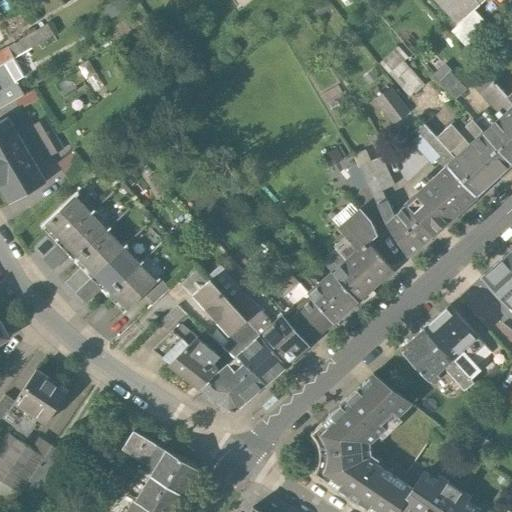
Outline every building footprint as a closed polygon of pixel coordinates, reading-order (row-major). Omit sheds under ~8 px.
[(434,0),(457,25),(484,0),(434,0)] [(48,25),(8,47),(14,59),(54,37),(48,25)] [(379,63),(410,98),(426,85),(405,61),(409,58),(399,46),(379,63)] [(0,66),(11,60),(14,59),(8,47),(0,51),(0,66)] [(18,73),(11,60),(0,66),(0,77),(2,82),(18,73)] [(471,84),(502,119),(511,109),(511,101),(509,98),(486,71),(471,84)] [(468,90),(452,73),(441,83),(456,100),(468,90)] [(11,85),(0,91),(0,109),(16,101),(19,99),(11,85)] [(392,88),(374,101),(392,124),(410,111),(392,88)] [(19,99),(16,101),(21,111),(39,100),(34,91),(19,99)] [(511,109),(502,119),(498,123),(486,135),(511,163),(511,109)] [(486,135),(498,123),(486,111),(474,122),(486,135)] [(7,118),(0,122),(0,191),(7,203),(44,182),(7,118)] [(46,119),(34,126),(52,157),(64,150),(46,119)] [(457,160),(437,138),(424,122),(411,133),(416,138),(411,141),(442,175),(450,167),(457,160)] [(468,129),(479,141),(486,135),(474,122),(468,129)] [(457,160),(472,147),(452,124),(437,138),(457,160)] [(450,167),(480,199),(511,169),(511,163),(486,135),(479,141),(472,147),(457,160),(450,167)] [(353,155),(378,206),(389,201),(384,192),(397,186),(382,157),(372,162),(366,149),(353,155)] [(74,152),(57,165),(68,180),(86,167),(74,152)] [(337,156),(325,167),(336,179),(347,168),(337,156)] [(450,167),(442,175),(409,206),(439,238),(480,199),(450,167)] [(91,214),(73,196),(44,225),(52,233),(61,243),(91,214)] [(378,206),(388,226),(397,218),(389,201),(378,206)] [(439,238),(409,206),(397,218),(388,226),(412,262),(439,238)] [(347,237),(359,252),(369,244),(371,246),(379,238),(373,223),(361,210),(340,229),(347,237)] [(78,260),(107,231),(91,214),(61,243),(72,255),(78,260)] [(94,277),(123,248),(107,231),(78,260),(85,267),(94,277)] [(61,243),(52,233),(33,250),(43,261),(61,243)] [(335,247),(348,262),(359,252),(347,237),(335,247)] [(72,255),(61,243),(43,261),(53,272),(72,255)] [(334,274),(360,305),(396,274),(371,246),(369,244),(359,252),(348,262),(334,274)] [(111,294),(140,265),(123,248),(94,277),(104,288),(111,294)] [(511,248),(480,277),(507,307),(509,305),(511,307),(511,248)] [(156,282),(140,265),(111,294),(127,310),(143,295),(156,282)] [(94,277),(85,267),(66,284),(75,294),(94,277)] [(248,324),(259,336),(273,324),(223,268),(210,280),(248,324)] [(182,285),(191,296),(210,280),(200,269),(182,285)] [(360,305),(334,274),(309,296),(311,299),(335,325),(336,326),(360,305)] [(104,288),(94,277),(75,294),(86,305),(104,288)] [(156,282),(143,295),(153,305),(170,289),(160,279),(156,282)] [(248,324),(210,280),(191,296),(230,340),(248,324)] [(335,325),(311,299),(287,320),(310,346),(335,325)] [(179,306),(160,323),(169,332),(187,316),(179,306)] [(451,306),(425,328),(473,382),(484,373),(467,353),(481,340),(451,306)] [(273,324),(259,336),(290,369),(313,348),(310,346),(287,320),(282,315),(273,324)] [(0,323),(0,349),(11,343),(0,323)] [(248,324),(230,340),(222,347),(236,358),(259,336),(248,324)] [(154,353),(169,369),(198,339),(183,326),(154,353)] [(425,328),(400,349),(431,385),(446,372),(465,393),(475,385),(473,382),(425,328)] [(290,369),(259,336),(236,358),(267,389),(290,369)] [(169,369),(199,392),(228,366),(198,339),(169,369)] [(267,389),(236,358),(228,366),(199,392),(229,415),(239,414),(267,389)] [(68,393),(37,371),(15,403),(13,407),(37,423),(44,428),(68,393)] [(319,465),(316,476),(372,460),(370,447),(413,404),(374,374),(309,435),(313,439),(317,446),(319,457),(319,465)] [(13,407),(15,403),(4,396),(0,401),(0,420),(2,422),(13,407)] [(372,460),(402,481),(441,426),(413,404),(370,447),(372,460)] [(27,438),(37,423),(13,407),(2,422),(27,438)] [(135,459),(157,472),(169,452),(135,432),(123,451),(135,459)] [(10,434),(0,447),(0,479),(20,494),(22,490),(44,458),(32,450),(10,434)] [(40,438),(32,450),(44,458),(52,447),(40,438)] [(71,460),(52,447),(44,458),(22,490),(41,503),(71,460)] [(157,472),(154,477),(188,497),(203,473),(169,452),(157,472)] [(133,463),(154,477),(157,472),(135,459),(133,463)] [(402,481),(372,460),(316,476),(368,511),(399,511),(415,491),(402,481)] [(427,474),(415,491),(399,511),(479,511),(480,511),(471,505),(474,501),(441,477),(438,482),(427,474)] [(154,477),(138,503),(153,511),(179,511),(188,497),(154,477)] [(0,511),(5,511),(20,494),(0,479),(0,511)] [(267,511),(252,501),(245,511),(267,511)] [(132,511),(153,511),(138,503),(132,511)]
